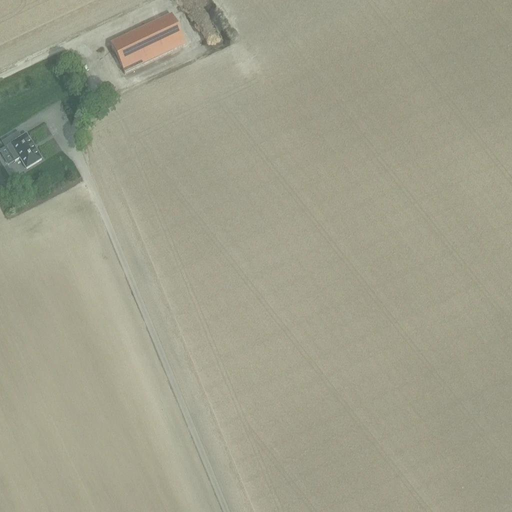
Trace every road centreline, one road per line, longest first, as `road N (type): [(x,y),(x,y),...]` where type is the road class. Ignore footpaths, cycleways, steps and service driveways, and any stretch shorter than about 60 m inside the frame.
road 1 (unclassified): [(66,137),(227,511)]
road 2 (track): [(160,2),(0,77)]
